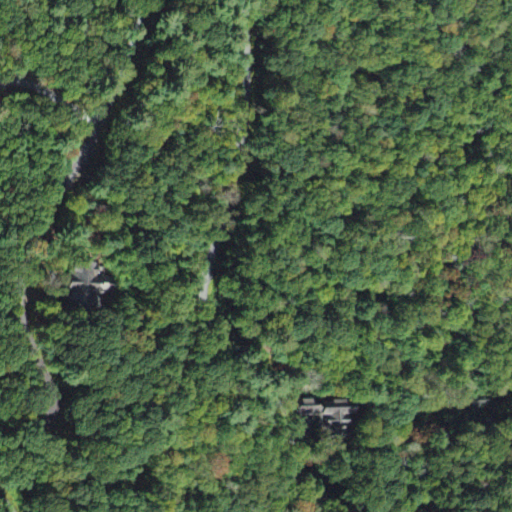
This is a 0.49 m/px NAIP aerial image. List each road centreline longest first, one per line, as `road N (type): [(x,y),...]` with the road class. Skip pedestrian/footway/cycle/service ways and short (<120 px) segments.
road 1 (residential): [(331,511),(316,502),(258,377),(215,314),(228,201),(231,54),(222,0)]
road 2 (residential): [(163,0),(53,199),(26,283),(48,423),(0,419)]
